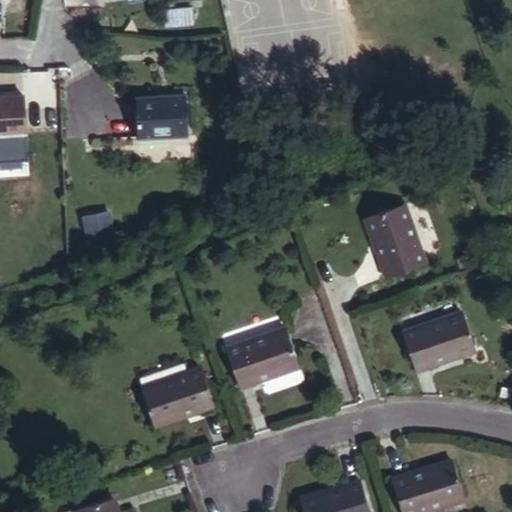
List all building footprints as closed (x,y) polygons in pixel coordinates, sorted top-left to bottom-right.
[(197,19),(196,5),(170,7),(171,20),(197,19)] [(192,91),(142,92),(143,133),(193,131),(192,91)] [(2,155),(29,154),(27,92),(0,92),(0,129),(1,130),(2,155)] [(369,215),(389,275),(425,263),(404,202),(369,215)] [(114,209),(84,216),(91,246),(120,239),(114,209)] [(475,349),(463,312),(404,333),(418,368),(475,349)] [(240,385),(300,364),(287,327),(228,348),(240,385)] [(213,404),(201,366),(143,387),(155,424),(213,404)] [(421,511),(465,498),(454,461),(393,479),(403,511),(421,511)] [(371,511),(361,479),(301,497),(305,511),(371,511)] [(118,511),(114,497),(77,508),(77,511),(118,511)]
